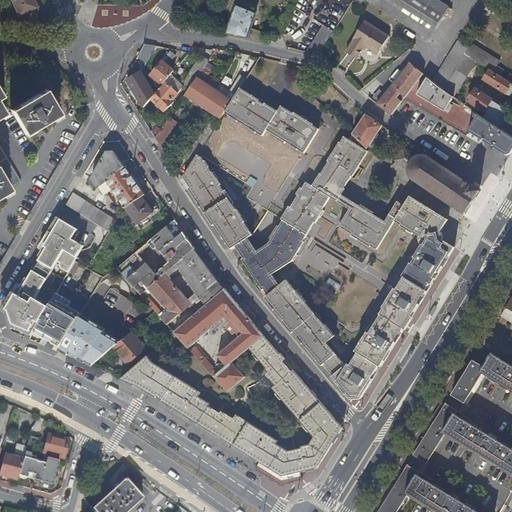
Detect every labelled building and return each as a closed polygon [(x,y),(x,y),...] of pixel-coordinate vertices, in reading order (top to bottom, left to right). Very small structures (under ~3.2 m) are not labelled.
[(32,0),(10,0),(17,15),(35,6),(32,0)] [(449,7),(438,0),(368,0),(429,39),(449,7)] [(511,10),(509,8),(495,0),(489,0),(485,8),(511,24),(511,25),(505,35),(511,39),(511,10)] [(251,27),(255,12),(237,5),(228,34),(263,41),(266,32),(251,27)] [(390,36),(366,21),(354,39),(355,40),(348,52),(358,59),(365,46),(379,54),(390,36)] [(320,53),(334,32),(323,25),(308,49),(320,53)] [(455,72),(466,52),(461,49),(465,42),(460,39),(434,81),(444,89),(455,72)] [(501,58),(473,41),(470,45),(465,42),(461,49),(466,52),(478,59),(491,68),(501,74),(505,68),(498,63),(501,58)] [(146,59),(154,45),(145,44),(139,55),(146,59)] [(173,73),(175,70),(168,64),(177,54),(172,50),(152,74),(164,84),(173,73)] [(454,96),(478,59),(466,52),(455,72),(444,89),(454,96)] [(185,82),(192,87),(199,77),(204,70),(212,59),(204,54),(185,82)] [(411,62),(378,104),(393,114),(403,100),(399,97),(401,94),(406,97),(424,73),(411,62)] [(231,67),(227,64),(219,75),(223,78),(231,67)] [(511,80),(501,74),(491,68),(485,78),(511,95),(511,92),(511,80)] [(208,77),(210,74),(204,70),(199,77),(205,81),(208,77)] [(134,89),(145,105),(150,99),(155,94),(142,73),(129,81),(134,89)] [(174,101),(186,85),(173,73),(164,84),(155,94),(150,99),(166,112),(173,105),(172,104),(170,102),(172,99),(174,101)] [(241,88),(245,83),(248,78),(241,74),(233,86),(231,89),(233,91),(232,92),(221,84),(217,89),(215,88),(218,84),(208,77),(205,81),(199,77),(192,87),(187,95),(222,119),(222,118),(228,109),(234,100),(241,88)] [(434,81),(428,76),(418,93),(446,109),(454,96),(444,89),(434,81)] [(326,90),(313,79),(307,88),(319,99),(326,90)] [(320,127),(314,124),(314,123),(307,118),(308,117),(302,114),(301,115),(295,111),(294,112),(282,105),(278,110),(266,103),(267,102),(260,98),(260,99),(241,88),(234,100),(228,109),(222,118),(247,133),(247,134),(253,138),(254,137),(260,140),(264,134),(270,138),(269,140),(282,147),(283,146),(289,150),(289,151),(295,155),(296,153),(302,157),(320,127)] [(476,88),(468,99),(487,112),(494,100),(486,94),(484,96),(481,94),(482,92),(476,88)] [(46,90),(11,110),(25,134),(33,130),(32,127),(38,124),(39,126),(60,114),(46,90)] [(499,127),(510,110),(494,100),(487,112),(483,117),(499,127)] [(483,117),(476,112),(474,115),(477,117),(469,129),(507,153),(511,151),(511,135),(499,127),(483,117)] [(384,125),(368,114),(354,134),(355,135),(369,148),(384,125)] [(171,118),(164,128),(170,132),(178,122),(171,118)] [(203,134),(210,137),(215,129),(208,126),(203,134)] [(170,132),(164,128),(157,138),(162,145),(170,132)] [(197,159),(210,137),(203,134),(202,133),(187,159),(194,163),(197,159)] [(369,148),(355,135),(353,138),(347,135),(343,142),(342,141),(335,154),(333,153),(329,159),(331,161),(325,170),(324,170),(315,184),(310,181),(294,206),(317,221),(318,221),(322,215),(324,216),(328,209),(326,208),(333,196),(347,204),(351,197),(345,193),(348,187),(347,186),(354,174),(356,175),(371,150),(369,149),(369,148)] [(430,156),(427,155),(426,154),(424,153),(414,146),(411,151),(406,147),(398,160),(409,168),(410,171),(411,173),(411,174),(413,176),(414,178),(415,179),(417,181),(418,181),(423,184),(423,185),(425,187),(426,186),(431,190),(433,192),(433,191),(440,195),(439,196),(441,197),(442,197),(448,201),(447,201),(449,203),(450,202),(455,206),(455,207),(457,209),(458,208),(463,211),(463,212),(465,213),(481,190),(479,188),(478,189),(473,185),(474,184),(471,183),(471,184),(465,180),(465,179),(463,177),(463,178),(457,174),(457,173),(455,172),(454,173),(449,169),(449,168),(447,167),(441,163),(439,161),(438,162),(432,158),(433,157),(430,155),(430,156)] [(114,150),(108,151),(92,177),(99,187),(100,187),(105,194),(113,188),(127,207),(142,196),(145,194),(114,150)] [(0,195),(10,190),(9,189),(20,182),(6,159),(0,162),(0,195)] [(200,161),(197,159),(194,163),(187,174),(195,184),(192,187),(190,188),(215,225),(217,224),(234,248),(238,245),(250,237),(254,234),(246,223),(247,221),(243,215),(242,216),(238,210),(237,211),(219,187),(220,186),(215,180),(216,180),(212,173),(210,175),(200,161)] [(195,184),(187,174),(185,177),(192,187),(195,184)] [(251,178),(247,185),(254,188),(258,182),(251,178)] [(73,192),(66,204),(110,231),(117,220),(73,192)] [(142,196),(127,207),(138,223),(153,212),(142,196)] [(387,221),(357,201),(352,208),(347,216),(342,225),(354,232),(352,235),(359,239),(360,238),(366,241),(367,239),(373,243),(373,244),(379,248),(397,220),(403,224),(403,225),(409,229),(408,230),(414,234),(416,232),(422,236),(423,236),(442,231),(450,219),(413,196),(408,202),(402,198),(387,221)] [(352,208),(357,201),(351,197),(347,204),(352,208)] [(317,221),(294,206),(290,212),(314,226),(317,221)] [(314,226),(290,212),(277,233),(271,242),(259,250),(258,249),(246,257),(244,258),(264,290),(265,289),(272,282),(270,279),(273,276),(271,272),(295,259),(296,260),(299,254),(299,253),(307,240),(306,240),(314,226)] [(12,326),(31,335),(39,321),(52,298),(55,294),(41,286),(64,249),(66,250),(65,252),(67,255),(74,260),(84,245),(72,238),(77,228),(57,216),(41,243),(46,247),(21,289),(15,286),(2,306),(8,310),(12,326)] [(196,247),(175,219),(145,243),(147,246),(153,248),(157,245),(170,261),(166,262),(152,274),(135,253),(117,267),(141,294),(149,287),(194,249),(196,247)] [(423,236),(424,244),(444,239),(443,235),(442,231),(423,236)] [(250,237),(238,245),(246,257),(258,249),(250,237)] [(444,239),(424,244),(423,245),(416,257),(414,256),(410,262),(412,263),(404,275),(405,276),(397,288),(393,294),(392,293),(388,300),(389,300),(385,307),(386,307),(382,313),(380,312),(372,325),(371,324),(367,330),(369,332),(357,350),(359,352),(381,366),(394,345),(435,280),(456,246),(444,239)] [(192,303),(167,276),(179,266),(200,296),(201,295),(202,297),(219,283),(214,276),(194,249),(149,287),(167,307),(165,309),(167,311),(161,317),(167,324),(177,315),(192,303)] [(269,295),(279,284),(273,276),(270,279),(272,282),(265,289),(269,295)] [(332,330),(327,324),(326,325),(308,303),(308,302),(304,297),(305,296),(300,290),(298,292),(285,277),(279,284),(269,295),(267,297),(292,327),(324,364),(325,363),(335,374),(333,375),(352,398),(362,397),(378,371),(355,357),(351,365),(349,363),(347,365),(328,343),(337,335),(333,329),(332,330)] [(341,284),(331,278),(327,284),(338,290),(341,284)] [(179,317),(177,315),(167,324),(174,331),(184,341),(201,360),(228,389),(244,375),(232,361),(249,346),(263,334),(254,322),(225,288),(224,289),(219,283),(202,297),(207,303),(180,326),(175,321),(179,317)] [(110,289),(103,301),(116,308),(123,295),(110,289)] [(57,301),(61,295),(56,292),(55,294),(52,298),(57,301)] [(78,315),(79,314),(70,308),(57,301),(52,298),(39,321),(43,323),(59,332),(62,334),(66,328),(69,330),(78,315)] [(434,305),(429,313),(432,315),(437,307),(434,305)] [(502,318),(511,324),(511,312),(508,310),(502,318)] [(89,318),(80,313),(79,314),(78,315),(88,321),(89,318)] [(120,340),(104,330),(105,328),(89,318),(88,321),(78,315),(69,330),(60,346),(68,351),(67,352),(84,362),(86,358),(94,363),(112,347),(120,340)] [(59,332),(43,323),(41,326),(46,332),(48,333),(51,334),(57,335),(59,332)] [(146,346),(132,329),(120,340),(112,347),(126,363),(146,346)] [(342,426),(290,365),(263,334),(249,346),(269,370),(265,373),(274,384),(272,386),(314,438),(309,443),(303,445),(303,447),(290,450),(277,441),(279,438),(237,412),(235,417),(222,409),(221,411),(209,404),(210,402),(199,394),(201,390),(153,360),(147,354),(120,377),(143,387),(154,395),(155,394),(155,395),(160,398),(161,397),(166,401),(165,402),(240,448),(259,460),(282,474),(301,470),(318,466),(342,426)] [(67,352),(68,351),(60,346),(57,351),(66,354),(67,352)] [(381,366),(359,352),(355,357),(378,371),(380,369),(381,366)] [(451,397),(451,398),(464,406),(483,377),(511,394),(511,369),(492,358),(493,357),(492,357),(484,370),(473,363),(469,369),(469,370),(452,398),(451,397)] [(415,458),(414,459),(427,467),(445,437),(511,477),(511,452),(456,419),(458,415),(446,408),(415,458)] [(36,453),(40,437),(29,434),(26,442),(27,443),(26,444),(26,445),(24,450),(36,453)] [(64,458),(68,438),(53,434),(48,454),(64,458)] [(24,450),(26,445),(17,443),(13,456),(4,454),(0,468),(0,474),(17,479),(19,472),(24,450)] [(36,453),(24,450),(19,472),(20,475),(24,476),(24,475),(27,474),(32,476),(34,478),(33,479),(38,480),(38,479),(40,478),(46,456),(36,453)] [(62,461),(49,457),(47,464),(61,468),(62,461)] [(281,482),(302,477),(301,470),(282,474),(259,460),(255,466),(281,482)] [(399,511),(408,497),(432,511),(472,511),(418,479),(419,478),(418,477),(419,476),(408,470),(409,469),(408,468),(404,473),(405,474),(380,511),(399,511)] [(127,477),(91,506),(94,511),(95,511),(124,511),(143,497),(127,477)]
